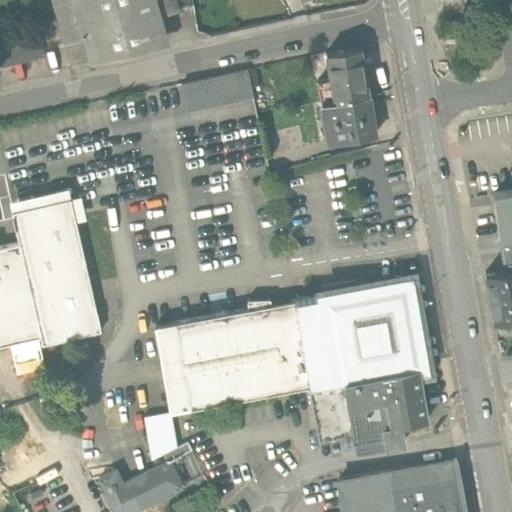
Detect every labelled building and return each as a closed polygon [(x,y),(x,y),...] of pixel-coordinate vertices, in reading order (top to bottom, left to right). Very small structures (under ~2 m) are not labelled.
[(52,0),(65,46),(88,40),(95,64),(177,42),(164,0),(52,0)] [(0,34),(0,67),(43,57),(35,26),(0,34)] [(344,63),(339,64),(347,105),(385,99),(376,48),(342,54),(344,63)] [(247,70),(181,84),(187,112),(253,98),(247,70)] [(391,134),(385,99),(347,105),(330,108),(336,144),(391,134)] [(511,191),(494,195),(501,238),(511,236),(511,191)] [(87,216),(81,194),(72,197),(77,218),(87,216)] [(22,246),(0,251),(0,344),(44,335),(46,346),(98,334),(67,196),(12,208),(22,246)] [(511,236),(501,238),(507,271),(511,270),(511,236)] [(511,270),(507,271),(487,275),(495,321),(511,318),(511,270)] [(421,275),(159,320),(175,412),(305,390),(314,441),(354,434),(346,383),(424,370),(437,367),(421,275)] [(432,418),(424,370),(346,383),(354,434),(357,451),(401,443),(397,424),(432,418)] [(333,478),(339,511),(462,511),(452,456),(333,478)] [(169,462),(104,490),(114,511),(119,511),(179,486),(169,462)]
